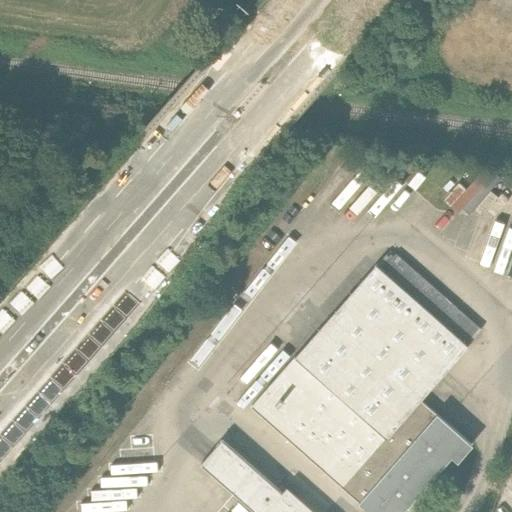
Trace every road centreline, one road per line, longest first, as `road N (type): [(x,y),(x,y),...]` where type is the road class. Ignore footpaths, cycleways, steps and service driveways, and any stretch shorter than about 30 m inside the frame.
road 1 (motorway): [(0,413),(365,0)]
road 2 (motorway): [(308,0),(0,344)]
